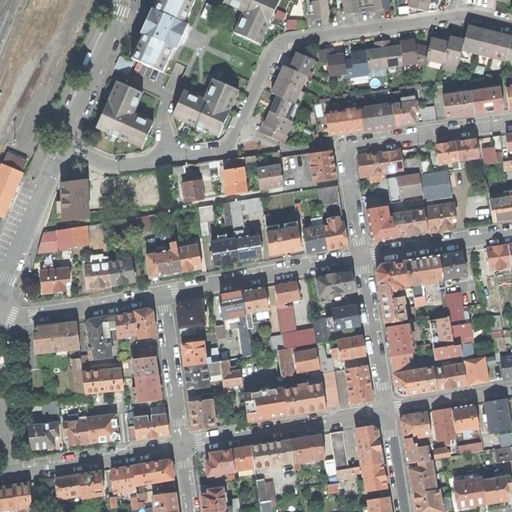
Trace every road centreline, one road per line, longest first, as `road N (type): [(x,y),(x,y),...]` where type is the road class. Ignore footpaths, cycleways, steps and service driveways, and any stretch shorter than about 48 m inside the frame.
road 1 (residential): [(62,144),(118,165),(220,150),(279,42),(453,14)]
road 2 (residential): [(386,410),(182,445)]
road 3 (residential): [(161,294),(361,255)]
road 4 (residential): [(350,178),(346,157),(357,143),(511,121)]
road 5 (residential): [(182,445),(0,476)]
road 6 (residential): [(350,178),(177,207)]
road 7 (residential): [(0,316),(161,294)]
road 8 (residential): [(386,410),(361,255)]
road 9 (unclassified): [(123,0),(62,144)]
road 10 (unclassified): [(62,144),(0,286)]
road 11 (residential): [(161,294),(182,445)]
road 12 (residential): [(361,255),(511,231)]
road 13 (residential): [(511,389),(386,410)]
